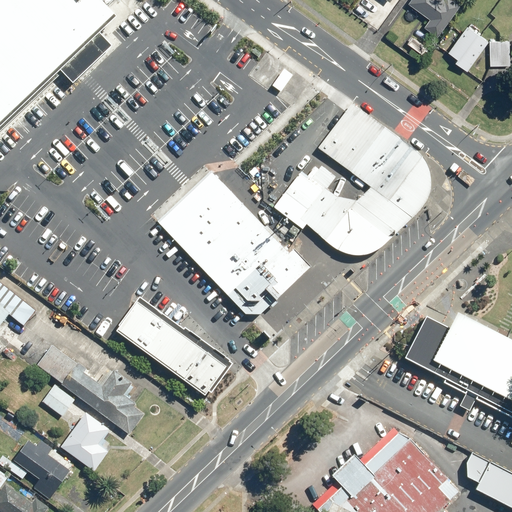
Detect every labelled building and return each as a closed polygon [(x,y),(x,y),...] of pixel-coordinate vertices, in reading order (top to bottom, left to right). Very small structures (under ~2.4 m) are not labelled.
[(0,0),(0,125),(115,14),(105,5),(100,0),(0,0)] [(437,38),(442,30),(457,12),(442,0),(409,0),(408,3),(427,18),(420,28),(437,38)] [(463,73),(482,47),(461,32),(442,58),(463,73)] [(507,68),(508,42),(488,41),(488,67),(507,68)] [(302,92),(267,66),(255,82),(290,108),(302,92)] [(303,173),(276,210),(334,248),(352,255),(366,255),(376,251),(385,244),(427,200),(431,189),(431,177),(428,167),(424,157),(351,106),(319,151),(371,189),(359,206),(338,190),(335,195),(326,189),(335,177),(319,165),(310,177),(303,173)] [(291,250),(214,172),(162,222),(256,320),(314,264),(296,246),(291,250)] [(0,284),(0,317),(3,314),(23,329),(37,312),(0,284)] [(181,329),(139,298),(116,329),(207,396),(232,361),(184,325),(181,329)] [(511,337),(457,309),(451,321),(431,311),(408,354),(511,408),(511,337)] [(49,346),(32,369),(125,434),(138,415),(119,400),(130,384),(107,368),(98,381),(49,346)] [(52,386),(41,402),(61,416),(72,401),(52,386)] [(84,416),(74,431),(72,430),(59,450),(92,473),(106,454),(96,447),(106,431),(84,416)] [(393,425),(308,501),(318,511),(433,511),(455,493),(393,425)] [(69,473),(27,443),(13,463),(38,481),(31,491),(47,502),(54,492),(55,492),(69,473)] [(511,474),(481,457),(465,485),(489,499),(511,511),(511,474)] [(32,500),(30,503),(4,485),(0,490),(0,511),(44,511),(46,509),(32,500)]
